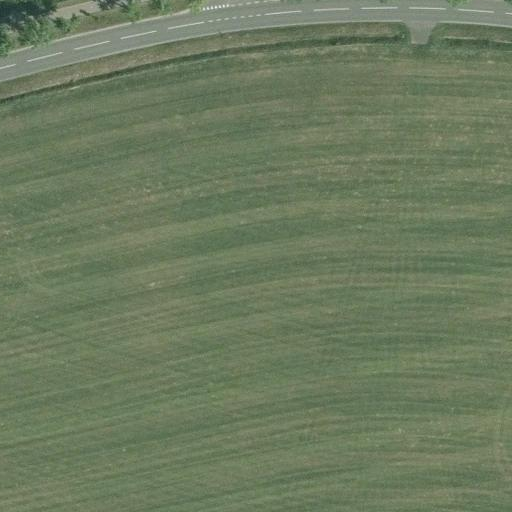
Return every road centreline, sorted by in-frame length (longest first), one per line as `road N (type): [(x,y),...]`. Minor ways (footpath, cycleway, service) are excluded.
road 1 (secondary): [(511,17),(330,11),(228,22)]
road 2 (secondary): [(228,22),(0,69)]
